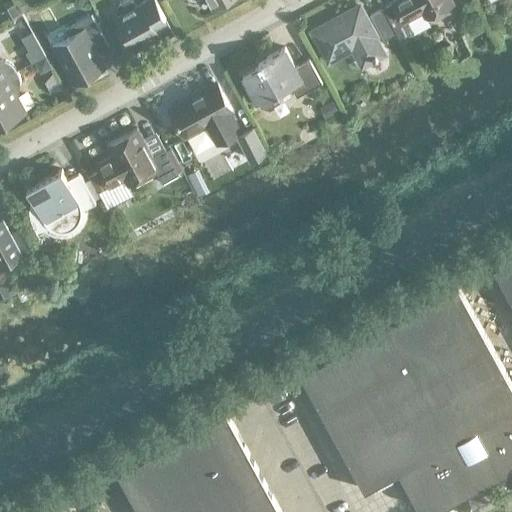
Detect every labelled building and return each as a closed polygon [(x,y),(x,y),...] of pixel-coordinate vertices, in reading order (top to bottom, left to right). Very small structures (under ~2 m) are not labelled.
[(33,0),(20,0),(19,1),(24,10),(35,4),(33,0)] [(132,45),(135,49),(159,36),(155,27),(154,27),(155,23),(165,18),(155,0),(146,0),(136,6),(132,0),(123,0),(119,2),(118,7),(122,14),(117,16),(125,31),(121,33),(128,47),(132,45)] [(392,0),(404,21),(423,10),(426,17),(433,13),(436,18),(449,11),(446,6),(453,2),(451,0),(392,0)] [(11,6),(10,11),(12,16),(21,12),(16,3),(11,6)] [(375,34),(359,5),(346,12),(347,15),(340,19),(339,16),(312,31),(328,60),(353,47),(362,64),(373,58),(374,60),(377,58),(376,57),(383,53),(374,35),(375,34)] [(396,32),(382,7),(370,14),(383,39),(396,32)] [(109,45),(91,14),(65,28),(69,35),(52,44),(74,83),(105,66),(97,52),(109,45)] [(40,44),(26,52),(31,63),(46,55),(40,44)] [(295,66),(284,46),(258,61),(260,65),(242,75),(257,101),(258,100),(261,105),(267,107),(277,101),(279,96),(277,92),(290,84),(296,96),(322,82),(309,58),(295,66)] [(46,57),(37,62),(40,66),(46,68),(50,66),(46,57)] [(0,79),(17,70),(16,68),(15,67),(13,65),(11,63),(8,62),(5,60),(3,59),(0,58),(0,79)] [(18,73),(17,70),(0,79),(0,122),(24,110),(16,94),(17,92),(18,90),(19,89),(19,87),(20,85),(20,83),(20,82),(20,80),(19,76),(19,74),(18,73)] [(194,97),(193,96),(170,109),(184,136),(207,123),(218,142),(239,131),(228,112),(232,110),(217,83),(201,92),(202,93),(194,97)] [(332,99),(323,104),(329,115),(337,110),(332,99)] [(165,148),(152,154),(151,155),(136,127),(106,144),(112,155),(96,164),(99,168),(104,179),(108,186),(125,177),(128,184),(155,169),(162,182),(179,173),(165,148)] [(252,159),(266,151),(254,128),(239,135),(252,159)] [(49,225),(51,227),(51,226),(56,228),(61,229),(66,229),(71,227),(75,224),(78,220),(80,215),(81,210),(82,209),(96,202),(82,177),(78,173),(67,179),(61,168),(26,187),(32,197),(31,200),(30,203),(30,204),(29,207),(29,209),(29,212),(30,214),(30,217),(31,220),(31,221),(32,223),(33,225),(38,233),(39,233),(37,229),(46,223),(49,225)] [(99,168),(89,174),(98,190),(105,186),(102,180),(104,179),(99,168)] [(0,266),(22,254),(3,219),(2,218),(0,218),(0,266)] [(511,255),(494,266),(511,299),(511,255)] [(511,382),(458,285),(301,371),(365,489),(399,470),(415,499),(416,501),(418,502),(419,504),(422,506),(424,507),(426,508),(428,508),(431,509),(433,509),(436,509),(438,508),(441,507),(469,491),(468,488),(482,483),(483,484),(511,468),(511,382)] [(281,511),(227,412),(175,440),(214,511),(281,511)] [(214,511),(175,440),(118,471),(140,511),(214,511)]
